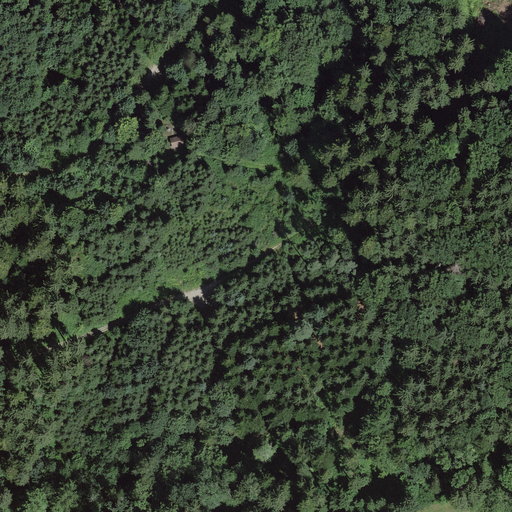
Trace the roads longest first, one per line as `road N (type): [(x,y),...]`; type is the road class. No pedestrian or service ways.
road 1 (track): [(321,226),(113,325),(0,363)]
road 2 (track): [(231,0),(136,89),(74,165),(0,175)]
